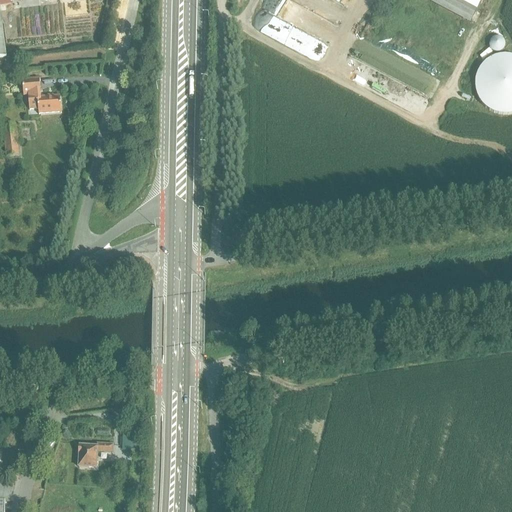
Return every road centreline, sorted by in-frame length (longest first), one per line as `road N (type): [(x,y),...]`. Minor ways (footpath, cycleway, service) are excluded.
road 1 (track): [(511,322),(214,368)]
road 2 (unclassified): [(511,219),(216,263)]
road 3 (unclassified): [(216,263),(222,0)]
road 4 (unclassified): [(133,0),(81,232),(89,252)]
road 5 (unclassified): [(28,511),(63,391),(177,377)]
road 6 (primary): [(179,213),(185,0)]
road 7 (unclassified): [(177,377),(214,368),(214,511)]
road 8 (primary): [(172,511),(177,377)]
